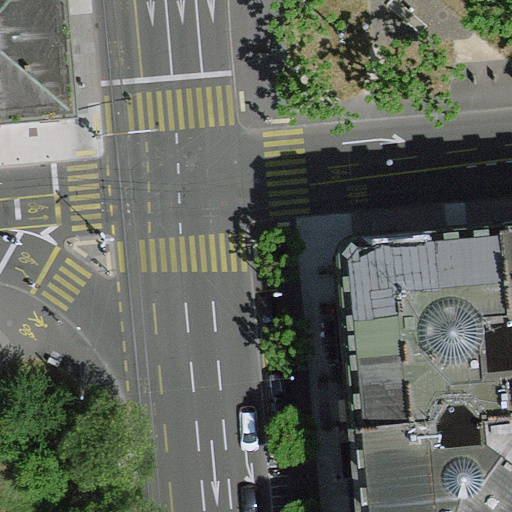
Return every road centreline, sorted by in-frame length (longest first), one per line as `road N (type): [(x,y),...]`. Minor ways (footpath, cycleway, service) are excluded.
road 1 (secondary): [(184,187),(511,157)]
road 2 (secondary): [(0,246),(34,259),(113,317),(197,419)]
road 3 (secondary): [(184,187),(197,419)]
road 4 (secondary): [(168,0),(184,187)]
road 5 (secondary): [(0,207),(184,187)]
